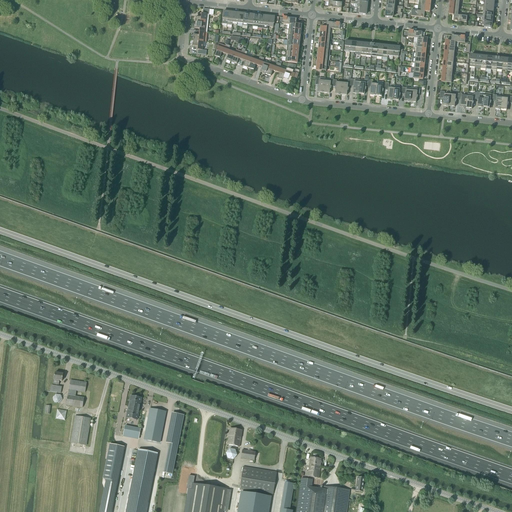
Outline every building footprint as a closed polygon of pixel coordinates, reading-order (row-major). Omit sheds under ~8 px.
[(195,17),(195,23),(208,24),(209,15),(209,10),(203,9),(202,14),(201,14),(201,18),(195,17)] [(200,29),(199,32),(207,33),(208,24),(195,23),(194,28),(200,29)] [(193,35),(193,41),(206,42),(207,33),(199,32),(199,36),(193,35)] [(206,42),(193,41),(192,46),(198,47),(197,50),(198,50),(197,55),(206,56),(206,51),(202,51),(203,42),(206,42)] [(221,53),(225,54),(228,46),(225,45),(225,46),(219,44),(217,47),(214,56),(220,58),(221,53)] [(228,46),(225,54),(228,55),(226,61),(231,62),(235,53),(229,51),(230,46),(228,46)] [(238,59),(242,60),(245,52),(245,50),(242,49),(241,52),(236,50),(235,53),(231,62),(237,64),(238,59)] [(243,67),(248,68),(252,59),(245,57),(247,52),(245,52),(242,60),(245,62),(243,67)] [(255,65),(259,66),(262,58),(259,57),(258,61),(252,59),(248,68),(254,70),(255,65)] [(260,73),(265,75),(269,65),(262,63),(264,58),(262,58),(259,66),(262,68),(260,73)] [(277,79),(282,81),(286,71),(279,69),(282,62),(280,61),(279,64),(276,72),(279,74),(277,79)] [(272,71),(276,72),(279,64),(276,63),(275,67),(269,65),(265,75),(271,76),(272,71)] [(286,71),(282,81),(287,82),(289,77),(293,79),(296,70),(293,69),(292,73),(286,71)] [(317,92),(323,93),(325,79),(319,78),(319,79),(316,78),(315,85),(317,85),(317,88),(318,88),(317,92)] [(331,87),(333,87),(333,80),(330,80),(330,82),(325,81),(325,79),(323,93),(329,94),(330,89),(331,87)] [(349,86),(350,86),(351,80),(348,79),(347,84),(342,83),(341,95),(346,96),(347,89),(348,89),(349,86)] [(335,94),(341,95),(342,83),(336,83),(336,81),(333,80),(333,87),(334,87),(334,90),(335,90),(335,94)] [(352,94),(358,94),(360,80),(354,80),(351,80),(350,86),(352,87),(352,89),(353,89),(352,94)] [(366,88),(367,88),(368,82),(365,81),(365,83),(360,83),(360,80),(358,94),(364,95),(364,91),(365,91),(366,88)] [(369,96),(375,96),(377,85),(371,84),(371,82),(368,82),(367,88),(369,88),(369,91),(370,91),(369,96)] [(383,90),(385,90),(385,83),(382,83),(382,85),(377,85),(375,96),(381,97),(382,92),(382,93),(383,90)] [(387,100),(392,101),(394,89),(388,88),(389,84),(385,83),(385,90),(388,90),(387,93),(386,93),(386,95),(387,96),(387,100)] [(400,94),(402,95),(403,88),(399,87),(399,89),(394,89),(392,101),(398,101),(399,97),(400,97),(400,94)] [(404,102),(410,102),(411,88),(411,91),(405,90),(406,88),(403,88),(402,95),(403,95),(404,97),(404,102)] [(411,88),(410,102),(416,103),(416,99),(417,99),(417,96),(419,96),(420,90),(417,89),(411,88)] [(443,106),(449,107),(450,95),(444,94),(445,92),(442,92),(441,99),(443,99),(443,102),(444,102),(443,106)] [(474,100),(476,100),(477,93),(474,93),(473,95),(468,94),(466,109),(472,109),(473,102),(474,102),(474,100)] [(478,107),(484,108),(485,96),(485,93),(480,93),(480,96),(479,96),(479,94),(477,93),(476,100),(478,100),(478,103),(478,107)] [(457,100),(458,101),(459,94),(456,94),(456,96),(450,95),(449,107),(455,107),(455,103),(456,103),(457,100)] [(459,94),(458,101),(460,101),(460,103),(461,104),(460,108),(466,109),(468,94),(467,97),(462,96),(462,94),(459,94)] [(492,102),(493,102),(494,95),(491,95),(491,97),(485,96),(484,108),(490,109),(490,104),(491,104),(492,102)] [(495,109),(501,110),(502,98),(497,97),(497,95),(494,95),(493,102),(495,102),(495,105),(496,105),(495,109)] [(509,104),(511,104),(511,97),(503,96),(502,98),(501,110),(507,110),(507,106),(508,106),(509,104)] [(55,373),(53,384),(58,385),(59,381),(62,382),(63,374),(55,373)] [(66,405),(82,408),(84,398),(74,397),(75,391),(85,393),(86,383),(70,381),(66,405)] [(60,394),(61,387),(51,386),(50,392),(60,394)] [(54,397),(52,399),(54,403),(59,404),(62,400),(60,395),(55,394),(54,397)] [(130,397),(126,418),(137,420),(141,399),(130,397)] [(165,412),(150,409),(144,440),(159,443),(165,412)] [(67,412),(57,410),(56,420),(65,422),(67,412)] [(174,414),(168,443),(178,445),(184,416),(174,414)] [(75,417),(70,443),(86,446),(90,419),(75,417)] [(123,436),(138,439),(140,430),(124,427),(123,436)] [(227,445),(239,447),(242,431),(230,429),(227,445)] [(102,479),(106,479),(104,489),(99,511),(111,511),(124,447),(109,444),(107,457),(102,479)] [(253,452),(253,447),(247,446),(247,451),(242,450),(241,459),(254,461),(255,452),(253,452)] [(228,459),(233,460),(236,455),(235,450),(229,449),(226,453),(228,459)] [(138,450),(125,511),(145,511),(157,454),(138,450)] [(321,459),(310,458),(307,477),(318,478),(321,459)] [(165,473),(172,475),(174,465),(167,463),(165,473)] [(239,489),(273,495),(276,473),(243,467),(239,489)] [(356,487),(356,488),(355,491),(362,492),(365,492),(365,487),(363,487),(364,478),(357,478),(356,485),(356,486),(356,487)] [(349,491),(323,487),(322,490),(311,488),(312,480),(302,479),(297,511),(346,511),(348,502),(355,503),(357,493),(349,492),(349,491)] [(291,511),(292,511),(289,511),(293,484),(284,483),(279,511),(291,511)] [(188,511),(221,511),(223,506),(228,507),(231,491),(225,490),(193,485),(188,511)] [(266,511),(269,496),(242,492),(239,511),(266,511)]
